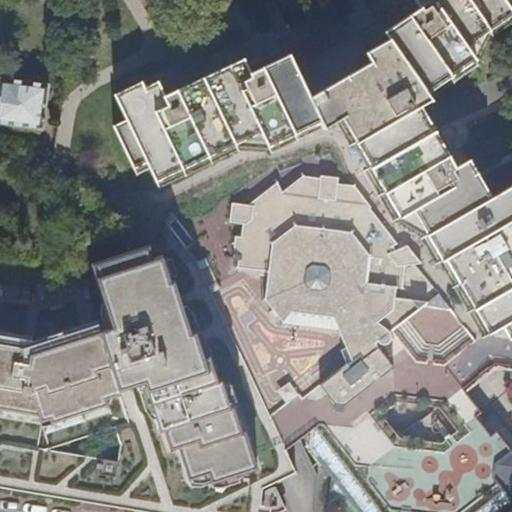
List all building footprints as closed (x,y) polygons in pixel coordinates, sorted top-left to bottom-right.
[(511,0),(409,0),(400,6),(401,9),(406,18),(382,33),(367,64),(306,95),(288,59),(298,54),(302,62),(353,37),(346,24),(337,28),(332,17),(296,35),(293,30),(287,33),(271,0),(261,4),(285,54),(260,66),(254,55),(250,54),(241,59),(239,56),(222,65),(175,87),(168,75),(165,75),(155,80),(154,78),(141,83),(138,78),(115,88),(128,117),(116,122),(139,173),(152,168),(161,187),(240,151),(272,154),(335,121),(343,135),(361,167),(388,215),(392,222),(398,226),(421,239),(436,265),(440,264),(452,285),(483,339),(503,327),(511,340),(511,339),(511,190),(510,188),(489,200),(469,159),(467,160),(464,154),(462,150),(458,150),(447,155),(423,105),(434,99),(434,97),(482,66),(482,63),(502,49),(496,40),(511,28),(511,0)] [(0,122),(43,129),(48,85),(0,78),(0,77),(0,122)] [(40,169),(52,170),(54,162),(41,160),(40,169)] [(393,239),(374,213),(372,211),(374,208),(357,188),(340,186),(340,179),(324,177),(323,179),(306,177),(286,192),(283,184),(254,205),(237,205),(237,207),(235,223),(246,224),(245,238),(239,237),(235,261),(242,262),(241,269),(269,273),(267,301),(285,324),(301,326),(340,331),(344,341),(352,362),(321,387),(335,404),(334,411),(343,413),(346,407),(379,380),(395,368),(378,345),(407,322),(424,308),(452,312),(440,295),(430,304),(398,299),(399,290),(404,290),(406,267),(423,264),(410,248),(398,253),(395,248),(399,246),(393,239)] [(258,511),(259,511),(262,489),(256,469),(246,436),(241,435),(233,410),(229,410),(221,384),(217,385),(209,358),(203,359),(195,333),(191,333),(175,281),(171,282),(163,256),(160,257),(155,243),(96,262),(114,326),(101,330),(100,327),(33,347),(19,345),(19,340),(0,336),(0,470),(47,479),(140,496),(258,511)] [(321,387),(315,392),(304,401),(300,396),(270,418),(284,447),(287,452),(317,429),(352,473),(382,511),(499,511),(511,503),(511,451),(498,434),(491,438),(477,419),(483,414),(467,393),(497,370),(511,371),(511,341),(511,340),(503,327),(483,339),(452,285),(445,291),(440,295),(452,312),(424,308),(407,322),(378,345),(395,368),(379,380),(346,407),(343,413),(334,411),(335,404),(321,387)] [(262,489),(296,472),(287,452),(284,447),(270,418),(246,436),(256,469),(262,489)] [(340,472),(352,473),(317,429),(314,448),(330,470),(340,472)] [(258,511),(140,496),(47,479),(0,470),(0,486),(11,489),(61,497),(93,503),(143,511),(258,511)] [(382,511),(352,473),(340,472),(333,477),(329,511),(382,511)]
